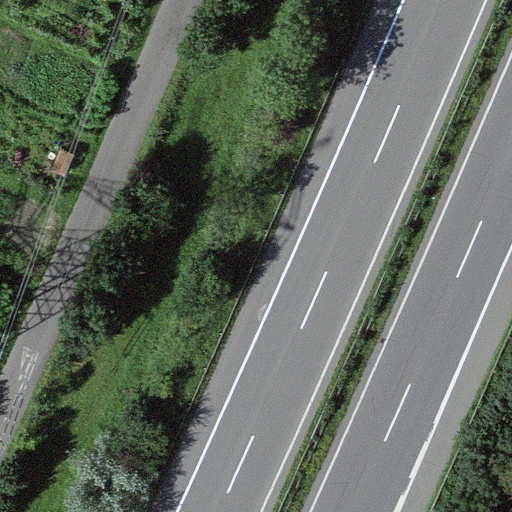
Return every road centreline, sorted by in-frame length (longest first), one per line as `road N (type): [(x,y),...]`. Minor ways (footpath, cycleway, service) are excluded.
road 1 (motorway): [(451,0),(225,511)]
road 2 (motorway): [(361,511),(511,174)]
